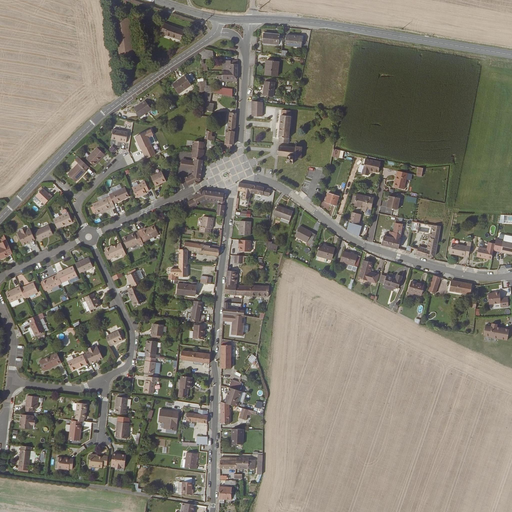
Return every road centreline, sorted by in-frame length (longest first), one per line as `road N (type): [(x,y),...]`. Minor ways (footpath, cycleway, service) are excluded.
road 1 (residential): [(212,511),(213,358),(231,197),(225,175)]
road 2 (residential): [(511,275),(461,273),(356,242),(277,185),(225,175)]
road 3 (tertiary): [(217,29),(89,125),(0,218)]
road 4 (primary): [(250,19),(511,54)]
road 5 (residential): [(100,380),(127,366),(132,332),(88,237)]
road 6 (residential): [(88,237),(225,175)]
road 7 (residential): [(225,175),(238,156),(247,53)]
